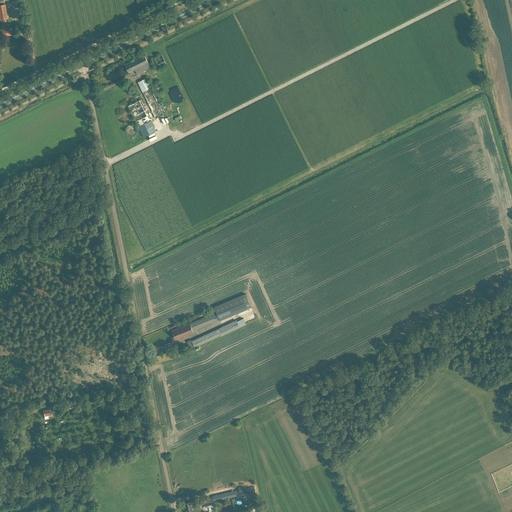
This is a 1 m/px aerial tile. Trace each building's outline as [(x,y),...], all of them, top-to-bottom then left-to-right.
[(1,29),(2,31),(3,36),(10,35),(9,28),(5,29),(4,25),(1,25),(1,29)] [(151,59),(157,70),(168,65),(162,53),(151,59)] [(151,68),(147,59),(145,55),(125,64),(129,73),(135,70),(137,74),(151,68)] [(138,82),(140,86),(156,118),(163,114),(146,78),(138,82)] [(151,86),(155,93),(163,89),(159,82),(151,86)] [(176,87),(165,91),(170,103),(180,99),(176,87)] [(141,99),(133,103),(128,105),(143,137),(156,131),(141,99)] [(160,122),(163,127),(169,124),(167,118),(160,122)] [(214,306),(220,321),(252,307),(246,293),(214,306)] [(216,313),(214,314),(176,329),(172,330),(175,340),(180,338),(194,332),(193,330),(219,320),(216,313)] [(201,344),(221,335),(222,336),(224,334),(240,327),(237,321),(221,328),(219,329),(199,338),(192,341),(193,344),(194,347),(201,344)] [(241,494),(246,493),(250,492),(253,502),(258,500),(254,486),(243,489),(243,486),(239,487),(240,490),(236,491),(237,494),(240,493),(241,494)] [(230,492),(220,494),(221,500),(232,498),(235,497),(234,491),(231,492),(230,492)] [(214,504),(213,497),(202,500),(204,508),(208,507),(208,506),(214,504)] [(248,500),(247,497),(243,498),(245,505),(252,504),(251,500),(248,500)] [(197,501),(189,503),(184,504),(186,511),(201,511),(200,507),(198,508),(197,501)]
